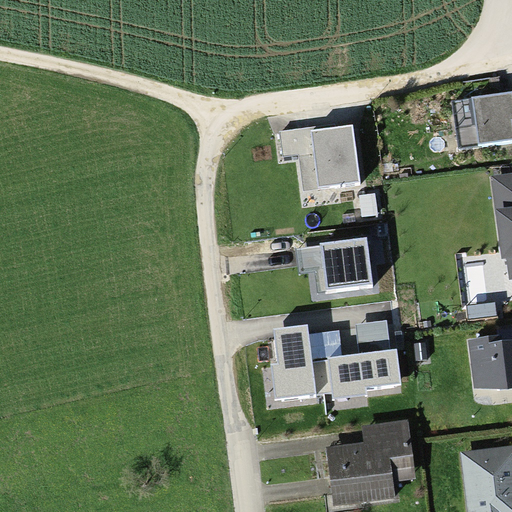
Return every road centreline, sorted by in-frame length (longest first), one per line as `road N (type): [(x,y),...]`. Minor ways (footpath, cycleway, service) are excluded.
road 1 (residential): [(218,113),(202,174),(208,271),(246,511)]
road 2 (residential): [(218,113),(347,96),(474,62),(511,33)]
road 3 (track): [(0,51),(218,113)]
